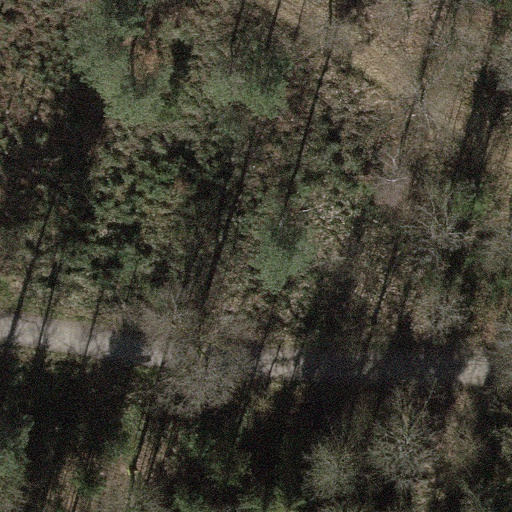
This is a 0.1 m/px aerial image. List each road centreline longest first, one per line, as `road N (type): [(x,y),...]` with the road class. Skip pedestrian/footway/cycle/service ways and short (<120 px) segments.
road 1 (track): [(0,333),(511,386)]
road 2 (track): [(511,172),(239,0)]
